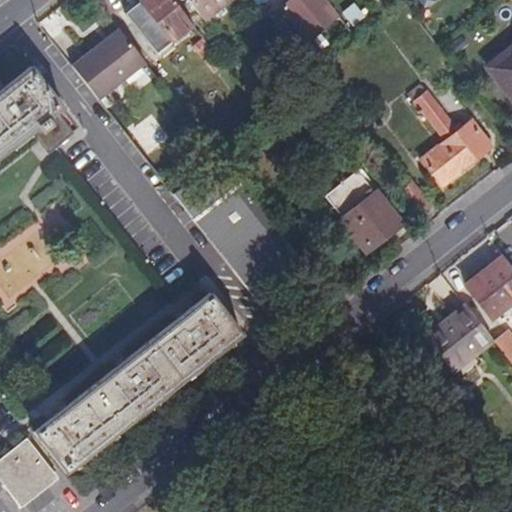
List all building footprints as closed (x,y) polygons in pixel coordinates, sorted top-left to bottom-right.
[(182,9),(174,0),(141,0),(126,12),(146,37),(182,9)] [(226,0),(191,0),(205,16),(226,0)] [(332,13),(322,0),(283,0),(278,5),(302,37),(332,13)] [(415,0),(430,9),(435,0),(415,0)] [(120,26),(103,39),(107,44),(124,31),(120,26)] [(103,39),(73,63),(98,96),(146,59),(124,31),(107,44),(103,39)] [(462,36),(451,44),(456,51),(467,43),(462,36)] [(511,42),(486,62),(511,96),(511,42)] [(294,55),(303,67),(320,53),(310,43),(294,55)] [(0,158),(34,132),(49,152),(75,132),(60,112),(66,106),(34,67),(0,93),(0,158)] [(263,74),(244,89),(256,104),(275,89),(263,74)] [(460,123),(427,82),(414,93),(447,134),(424,153),(443,178),(493,138),(473,113),(460,123)] [(393,217),(353,168),(322,192),(364,245),(383,231),(380,227),(393,217)] [(285,282),(306,266),(240,180),(196,213),(250,283),(263,299),(285,282)] [(432,204),(413,180),(403,187),(422,211),(432,204)] [(0,305),(0,306),(87,257),(61,210),(0,244),(0,305)] [(511,268),(501,255),(466,284),(492,318),(507,307),(511,313),(511,268)] [(208,289),(29,431),(61,471),(242,331),(208,289)] [(492,340),(465,305),(427,336),(454,370),(492,340)] [(493,341),(511,365),(511,331),(509,328),(493,341)] [(51,473),(26,442),(0,462),(0,474),(19,498),(51,473)]
